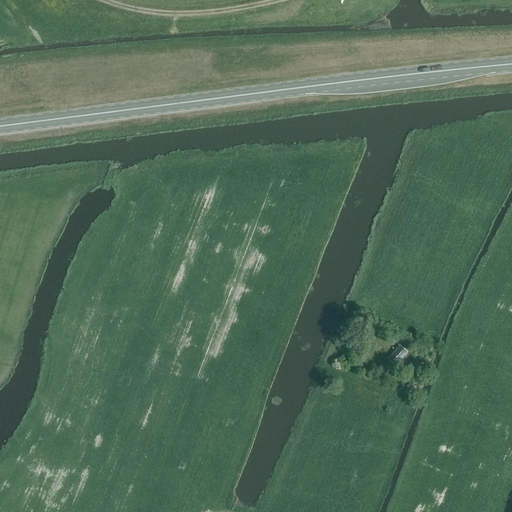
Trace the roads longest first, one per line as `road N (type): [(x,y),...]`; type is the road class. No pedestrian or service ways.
road 1 (primary): [(511,64),(0,126)]
road 2 (unclassified): [(284,0),(177,14),(104,0)]
